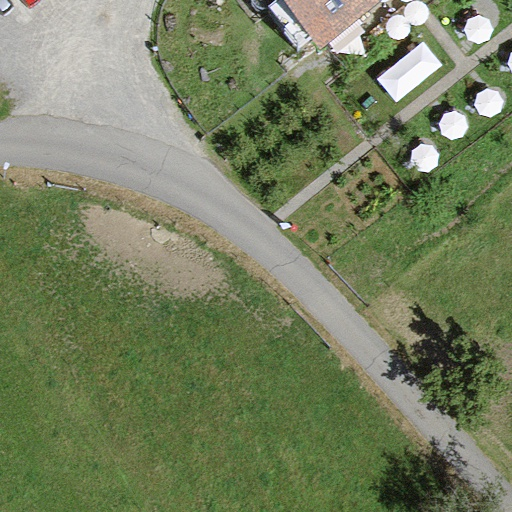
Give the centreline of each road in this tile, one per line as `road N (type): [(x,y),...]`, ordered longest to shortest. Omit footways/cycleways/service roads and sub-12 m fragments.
road 1 (residential): [(160,182),(280,287),(498,511)]
road 2 (residential): [(160,182),(117,99),(132,0)]
road 3 (residential): [(0,159),(160,182)]
